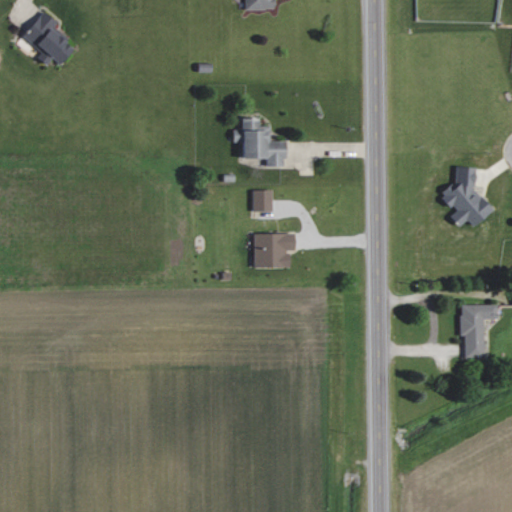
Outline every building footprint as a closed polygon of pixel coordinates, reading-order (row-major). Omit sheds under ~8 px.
[(242,0),(242,9),(272,8),(271,0),(242,0)] [(19,34),(39,52),(35,56),(43,64),(50,57),(57,63),(71,48),(63,41),(66,38),(52,25),(55,22),(42,10),(19,34)] [(239,157),(263,156),(264,165),(283,164),(282,140),(268,140),(267,124),(257,124),(256,116),(239,117),(239,128),(231,128),(231,141),(239,141),(239,157)] [(490,208),(472,189),(473,167),(453,165),(452,183),(447,183),(440,190),(440,198),(447,206),(457,207),(447,216),(457,226),(464,219),(471,226),(490,208)] [(269,210),(269,189),(251,189),(250,210),(269,210)] [(251,232),(251,266),(286,266),(287,250),(291,250),(291,233),(251,232)] [(458,304),(458,335),(462,335),(462,357),(482,357),(481,318),(495,318),(494,303),(458,304)]
